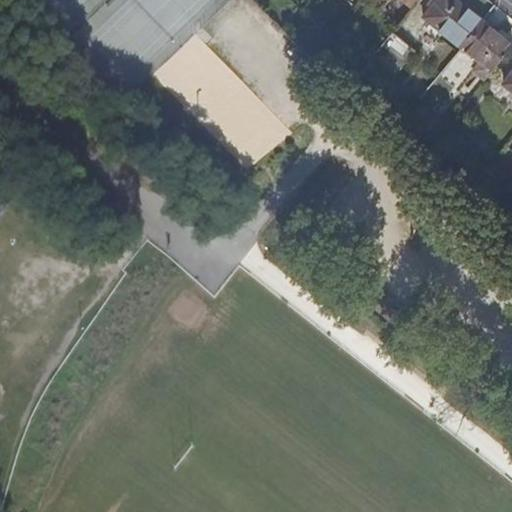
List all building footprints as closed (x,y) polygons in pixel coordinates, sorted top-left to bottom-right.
[(462,48),(483,22),(455,0),(436,0),(423,17),(462,48)] [(2,66),(32,67),(34,22),(4,21),(2,66)] [(485,80),(511,45),(511,44),(483,22),(462,48),(479,62),(472,70),(485,80)] [(413,50),(391,33),(370,60),(392,77),(413,50)] [(511,91),(511,73),(503,85),(511,91)]
